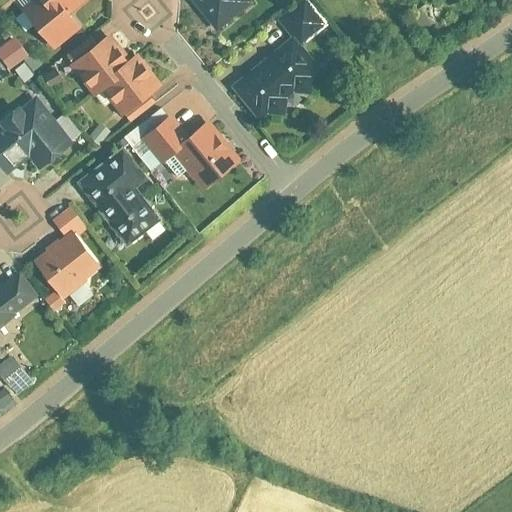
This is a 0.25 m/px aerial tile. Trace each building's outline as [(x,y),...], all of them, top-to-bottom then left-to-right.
[(90,2),(87,0),(39,0),(41,2),(26,13),(56,49),(79,30),(69,17),(90,2)] [(244,0),(189,0),(216,32),(250,7),(244,0)] [(309,5),(283,24),(303,48),(328,30),(309,5)] [(113,44),(74,70),(100,105),(111,99),(127,121),(162,95),(138,63),(129,70),(113,44)] [(321,76),(291,45),(237,91),(266,123),(321,76)] [(74,150),(38,103),(0,128),(0,165),(9,178),(30,162),(41,175),(74,150)] [(167,169),(182,159),(209,195),(243,171),(211,126),(192,139),(177,118),(146,141),(167,169)] [(125,156),(82,187),(130,247),(158,226),(132,193),(145,184),(125,156)] [(99,259),(74,229),(35,263),(60,292),(99,259)] [(0,334),(41,300),(21,277),(0,293),(0,334)]
